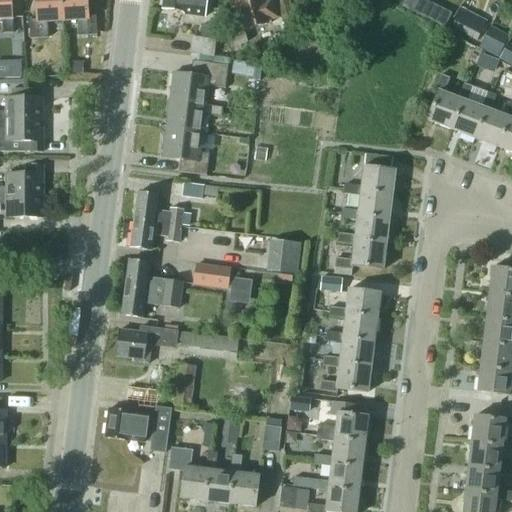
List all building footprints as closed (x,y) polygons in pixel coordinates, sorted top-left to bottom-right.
[(0,0),(0,20),(2,21),(3,34),(13,34),(12,20),(11,0),(0,0)] [(47,22),(62,21),(60,0),(35,0),(36,20),(28,20),(29,39),(48,38),(47,22)] [(60,0),(62,21),(77,21),(78,37),(97,36),(96,17),(88,17),(86,0),(60,0)] [(205,17),(207,0),(163,0),(162,10),(184,13),(183,14),(205,17)] [(247,42),(244,32),(270,24),(269,21),(277,19),(271,0),(260,3),(259,0),(235,0),(239,13),(238,16),(240,23),(227,27),(232,47),(247,42)] [(279,0),(276,1),(283,24),(296,21),(289,0),(279,0)] [(410,0),(406,8),(415,13),(421,0),(410,0)] [(436,5),(429,20),(444,27),(451,13),(436,5)] [(459,7),(449,27),(477,41),(487,21),(459,7)] [(200,40),(192,38),(190,54),(198,55),(213,57),(217,27),(201,25),(200,40)] [(505,40),(490,33),(484,46),(499,53),(505,40)] [(505,49),(499,59),(505,63),(511,52),(505,49)] [(198,55),(197,62),(228,66),(229,66),(230,60),(213,57),(198,55)] [(21,61),(9,62),(9,78),(21,78),(21,61)] [(255,64),(233,61),(231,75),(252,78),(255,64)] [(173,74),(169,102),(205,106),(207,87),(225,89),(228,66),(197,62),(192,62),(190,76),(173,74)] [(83,63),(68,63),(68,75),(83,75),(83,63)] [(461,101),(458,99),(443,94),(449,79),(441,75),(434,92),(437,93),(427,121),(450,130),(461,101)] [(461,101),(450,130),(474,139),(485,110),(481,108),(467,103),(473,87),(464,84),(458,99),(461,101)] [(42,99),(33,99),(33,90),(12,90),(12,99),(5,99),(5,112),(0,112),(0,120),(43,121),(42,99)] [(485,110),(474,139),(497,148),(508,118),(505,117),(510,102),(511,100),(496,95),(496,96),(487,93),(481,108),(485,110)] [(166,130),(202,134),(204,115),(221,117),(222,108),(205,106),(169,102),(166,130)] [(511,102),(510,102),(505,117),(508,118),(497,148),(511,153),(511,102)] [(29,154),(43,154),(43,121),(0,120),(0,153),(29,153),(29,154)] [(202,134),(166,130),(162,158),(180,160),(178,173),(206,176),(209,155),(199,154),(202,134)] [(343,194),(360,196),(360,192),(391,196),(395,171),(363,167),(361,187),(345,185),(343,194)] [(0,196),(43,197),(43,175),(43,168),(26,168),(26,175),(5,175),(5,188),(0,188),(0,196)] [(202,200),(204,187),(183,184),(181,198),(202,200)] [(357,217),(388,221),(391,196),(360,192),(360,196),(358,212),(342,209),(340,219),(357,221),(357,217)] [(181,227),(183,211),(170,209),(170,213),(156,211),(158,196),(138,193),(134,221),(181,227)] [(43,197),(0,196),(0,205),(6,206),(6,219),(43,219),(43,197)] [(190,215),(183,214),(181,226),(189,227),(190,215)] [(354,242),(385,246),(388,221),(357,217),(357,221),(355,236),(338,234),(337,243),(354,245),(354,242)] [(181,227),(134,221),(130,249),(150,252),(152,237),(166,239),(166,242),(179,244),(181,227)] [(354,242),(354,245),(352,261),(335,259),(334,268),(352,270),(352,267),(382,271),(385,246),(354,242)] [(275,243),(272,274),(297,277),(300,245),(275,243)] [(147,279),(149,264),(128,261),(121,317),(141,320),(143,304),(179,309),(182,283),(147,279)] [(228,290),(228,288),(230,288),(228,302),(249,305),(252,281),(230,278),(231,271),(197,266),(194,285),(228,290)] [(511,270),(492,268),(489,293),(511,296),(511,270)] [(340,293),(341,280),(321,278),(319,291),(340,293)] [(328,317),(345,319),(345,315),(376,319),(379,294),(348,290),(346,309),(329,307),(328,317)] [(511,321),(511,296),(489,293),(486,318),(511,321)] [(342,340),(373,344),(376,319),(345,315),(345,319),(343,334),(326,332),(325,341),(342,343),(342,340)] [(511,346),(511,321),(486,318),(483,343),(511,346)] [(141,327),(140,333),(119,331),(116,358),(133,360),(132,363),(148,365),(151,346),(176,349),(178,332),(141,327)] [(238,339),(183,333),(180,355),(235,361),(238,339)] [(316,337),(307,336),(306,343),(315,345),(316,337)] [(339,364),(370,368),(373,344),(342,340),(342,343),(340,359),(323,357),(322,366),(339,368),(339,364)] [(511,371),(511,367),(511,363),(511,346),(483,343),(480,367),(511,371)] [(339,364),(339,368),(337,383),(320,381),(319,391),(336,393),(337,390),(367,393),(370,368),(339,364)] [(190,407),(195,367),(178,365),(173,405),(190,407)] [(511,371),(480,367),(477,393),(508,396),(510,377),(511,376),(511,367),(511,371)] [(146,403),(148,390),(128,388),(126,400),(146,403)] [(301,400),(291,398),(290,409),(299,410),(301,400)] [(368,417),(357,416),(358,406),(332,402),(330,416),(337,417),(335,428),(318,426),(316,440),(334,442),(334,438),(365,442),(368,417)] [(170,410),(156,408),(150,452),(165,454),(170,410)] [(132,413),(109,410),(105,439),(128,442),(128,441),(144,443),(147,415),(131,413),(132,413)] [(511,417),(505,417),(504,420),(474,416),(471,442),(502,445),(503,442),(505,426),(511,427),(511,417)] [(288,417),(286,428),(286,431),(301,433),(302,424),(296,418),(288,417)] [(226,443),(236,445),(240,420),(229,419),(226,443)] [(266,420),(265,427),(280,429),(281,422),(266,420)] [(277,453),(280,429),(265,427),(262,451),(277,453)] [(331,463),(362,467),(365,442),(334,438),(334,442),(332,457),(314,455),(313,464),(330,467),(331,463)] [(502,445),(471,442),(468,466),(499,470),(500,466),(501,451),(511,452),(511,442),(503,442),(502,445)] [(183,450),(171,449),(168,470),(183,472),(180,499),(205,502),(209,471),(205,470),(190,469),(192,451),(183,450)] [(209,471),(205,502),(230,505),(233,474),(230,473),(215,472),(217,454),(207,453),(205,470),(209,471)] [(232,457),(230,473),(233,474),(230,505),(255,508),(259,477),(239,474),(241,458),(232,457)] [(311,480),(310,489),(327,491),(328,488),(359,492),(362,467),(331,463),(330,467),(329,482),(311,480)] [(468,466),(465,491),(496,495),(497,491),(499,475),(511,477),(511,467),(500,466),(499,470),(468,466)] [(292,487),(310,489),(311,480),(293,478),(292,487)] [(279,508),(293,510),(300,511),(303,491),(281,488),(279,508)] [(328,488),(327,491),(325,507),(308,505),(307,511),(356,511),(359,492),(328,488)] [(511,492),(497,491),(496,495),(465,491),(462,511),(494,511),(496,500),(511,502),(511,492)]
